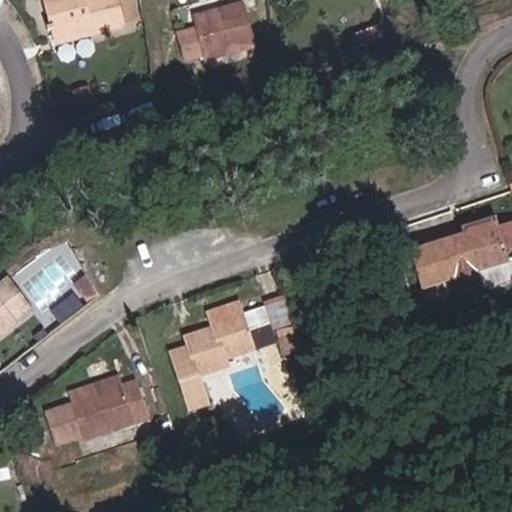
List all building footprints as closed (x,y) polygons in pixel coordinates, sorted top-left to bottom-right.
[(128,26),(122,0),(52,0),(60,36),(61,41),(92,34),(128,26)] [(122,0),(128,26),(144,22),(139,0),(122,0)] [(245,6),(198,17),(207,58),(255,46),(245,6)] [(477,233),(505,225),(503,217),(474,225),(477,233)] [(479,271),(511,262),(511,252),(511,251),(511,250),(511,227),(506,229),(505,225),(477,233),(447,241),(448,244),(417,253),(426,285),(457,276),(462,296),(484,290),(479,271)] [(92,277),(81,285),(96,301),(106,294),(92,277)] [(0,336),(22,319),(0,290),(0,336)] [(219,312),(221,320),(251,310),(248,302),(219,312)] [(263,349),(251,310),(221,320),(224,331),(211,335),(208,329),(193,335),(197,348),(176,353),(191,401),(213,394),(206,375),(241,364),(239,357),(263,349)] [(94,389),(96,397),(128,387),(125,379),(94,389)] [(128,387),(96,397),(78,402),(89,440),(156,420),(143,382),(128,387)]
